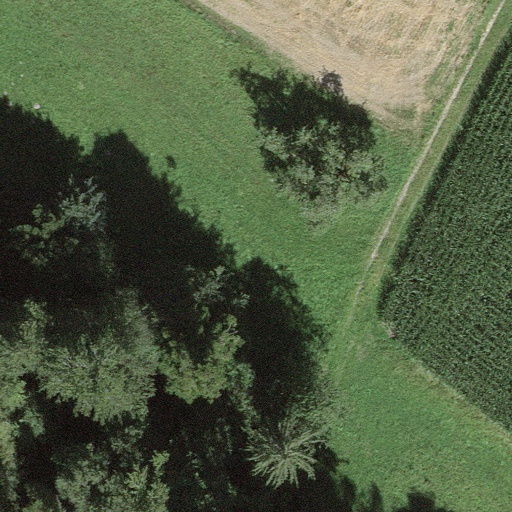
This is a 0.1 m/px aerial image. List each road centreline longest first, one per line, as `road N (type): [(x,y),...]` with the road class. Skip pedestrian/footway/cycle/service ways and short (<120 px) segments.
road 1 (track): [(511,0),(338,314)]
road 2 (track): [(280,511),(293,388),(338,314)]
